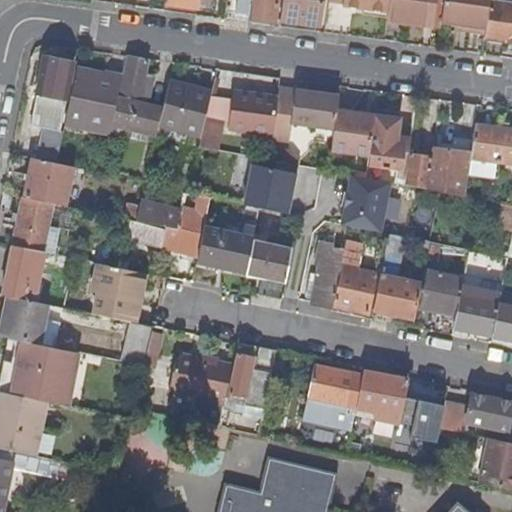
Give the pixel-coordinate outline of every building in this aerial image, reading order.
[(164,0),(164,4),(198,8),(198,0),(164,0)] [(251,15),(252,0),(237,0),(235,13),(251,15)] [(252,0),(251,15),(250,18),(276,22),(278,0),(252,0)] [(283,0),(280,22),(321,27),(324,0),(283,0)] [(328,0),(328,2),(341,4),(341,6),(363,9),(369,10),(369,16),(386,19),(389,0),(328,0)] [(389,0),(386,19),(386,22),(425,27),(426,18),(430,15),(442,17),(444,0),(389,0)] [(444,0),(442,17),(441,23),(460,26),(468,27),(467,32),(486,35),(490,1),(490,0),(444,0)] [(511,4),(490,1),(486,35),(485,39),(511,42),(511,4)] [(426,18),(425,27),(440,29),(441,23),(442,17),(430,15),(426,18)] [(35,145),(32,158),(56,163),(63,132),(59,131),(73,62),(44,56),(30,126),(43,128),(40,146),(35,145)] [(119,97),(118,97),(111,127),(155,136),(162,109),(146,105),(152,82),(145,80),(148,62),(128,58),(119,97)] [(105,75),(76,70),(64,125),(109,134),(111,127),(118,97),(123,76),(105,73),(105,75)] [(168,85),(165,98),(162,109),(155,136),(198,147),(203,125),(210,98),(210,95),(168,85)] [(278,97),(272,138),(289,140),(291,123),(334,129),(336,111),(338,96),(296,90),(279,88),(278,97)] [(272,138),(278,97),(234,91),(232,103),(229,126),(228,131),(272,138)] [(203,125),(223,130),(225,125),(229,126),(232,103),(210,98),(203,125)] [(336,111),(334,129),(331,150),(370,155),(375,116),(336,111)] [(405,184),(410,139),(397,136),(400,114),(377,111),(373,142),(371,165),(398,169),(396,183),(405,185),(405,184)] [(203,125),(198,147),(218,150),(223,130),(203,125)] [(511,130),(475,125),(471,152),(470,159),(496,162),(511,164),(511,130)] [(451,151),(435,149),(434,158),(429,188),(429,190),(439,191),(465,196),(468,175),(470,159),(471,152),(451,149),(451,151)] [(410,154),(405,184),(429,188),(434,158),(433,157),(410,154)] [(245,207),(287,215),(296,165),(254,157),(245,207)] [(56,163),(32,158),(24,198),(52,203),(65,206),(73,167),(56,163)] [(496,162),(470,159),(468,175),(494,178),(496,162)] [(381,231),(390,182),(350,175),(346,193),(344,207),(341,224),(381,231)] [(24,198),(22,197),(19,213),(17,213),(16,221),(17,222),(16,231),(13,230),(10,246),(12,246),(42,252),(47,228),(49,228),(49,227),(50,220),(49,220),(52,203),(24,198)] [(197,212),(183,208),(178,230),(167,228),(161,248),(177,251),(178,247),(199,253),(207,218),(211,199),(197,197),(195,202),(198,203),(197,212)] [(207,218),(199,253),(248,264),(252,242),(255,228),(207,218)] [(161,246),(165,229),(129,222),(126,239),(161,246)] [(49,228),(47,228),(42,252),(53,254),(58,228),(49,227),(49,228)] [(311,301),(332,305),(341,266),(339,266),(343,250),(332,248),(333,242),(321,239),(316,260),(320,261),(316,281),(312,298),(311,301)] [(252,242),(248,264),(246,273),(285,280),(292,250),(252,242)] [(362,248),(345,245),(341,266),(332,305),(367,313),(375,274),(358,270),(362,248)] [(12,246),(2,295),(11,297),(23,299),(24,292),(35,294),(41,266),(71,271),(73,259),(64,257),(53,254),(42,252),(12,246)] [(401,252),(386,248),(373,309),(414,318),(416,306),(421,283),(395,278),(401,252)] [(128,261),(118,259),(116,268),(126,270),(128,261)] [(126,270),(116,268),(96,263),(90,293),(96,294),(104,295),(100,315),(136,323),(140,301),(146,274),(126,270)] [(462,281),(423,273),(421,283),(416,306),(455,315),(461,285),(462,281)] [(149,275),(146,274),(140,301),(143,301),(149,275)] [(306,296),(312,298),(316,281),(309,280),(306,296)] [(455,315),(452,327),(471,332),(472,331),(473,327),(492,331),(500,294),(461,285),(455,315)] [(93,314),(100,315),(104,295),(96,294),(93,314)] [(492,331),(491,335),(511,339),(511,296),(500,294),(492,331)] [(2,317),(0,323),(0,336),(19,341),(39,345),(47,304),(23,299),(11,297),(6,318),(2,317)] [(473,327),(472,331),(491,335),(492,331),(473,327)] [(152,332),(148,349),(158,352),(162,334),(152,332)] [(2,361),(0,367),(0,392),(44,402),(61,406),(72,352),(39,345),(19,341),(15,363),(2,361)] [(252,357),(236,353),(233,365),(224,409),(234,411),(237,395),(245,397),(243,405),(264,409),(269,386),(277,351),(260,348),(255,370),(249,369),(252,357)] [(190,420),(205,423),(220,426),(224,409),(233,365),(218,362),(218,359),(201,356),(200,358),(179,354),(178,358),(176,358),(169,390),(195,396),(190,420)] [(314,364),(307,398),(303,418),(339,426),(352,428),(356,407),(358,401),(347,398),(352,372),(314,364)] [(382,418),(400,422),(405,395),(403,395),(406,379),(364,371),(363,375),(358,401),(356,407),(383,413),(382,418)] [(352,372),(347,398),(358,401),(363,375),(352,372)] [(0,448),(33,456),(44,402),(0,392),(0,448)] [(399,424),(438,432),(439,427),(444,406),(445,400),(406,392),(405,395),(400,422),(399,424)] [(507,432),(511,410),(511,401),(471,393),(465,423),(507,432)] [(444,406),(439,427),(455,430),(459,409),(444,406)] [(352,428),(339,426),(333,451),(347,454),(352,428)] [(511,442),(489,437),(479,481),(511,487),(511,442)] [(0,511),(1,511),(11,469),(64,480),(68,463),(33,456),(0,448),(0,511)] [(327,511),(337,471),(267,454),(259,490),(224,482),(216,511),(327,511)] [(475,511),(459,497),(445,511),(475,511)]
